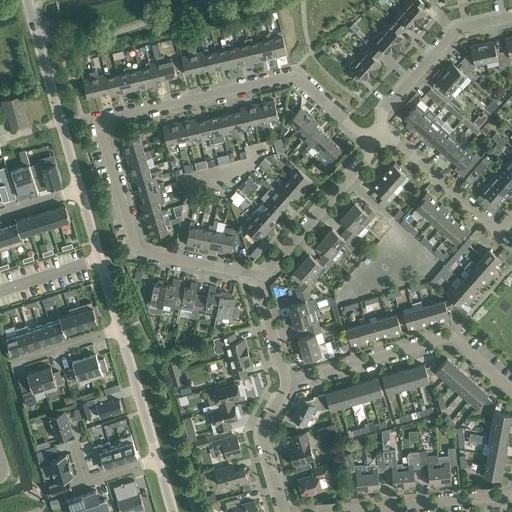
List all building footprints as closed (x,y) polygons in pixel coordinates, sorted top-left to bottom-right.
[(420,0),(411,0),(404,8),(420,22),(424,17),(423,16),(427,12),(421,7),(425,3),(420,0)] [(420,22),(404,8),(393,21),(403,29),(406,25),(411,30),(415,26),(416,27),(420,22)] [(399,33),(403,29),(393,21),(382,33),(397,47),(402,42),(401,42),(404,38),(399,33)] [(354,22),(350,27),(356,32),(360,28),(354,22)] [(278,38),(271,39),(276,57),(287,54),(281,31),(277,32),(278,38)] [(372,44),(371,46),(380,54),(383,51),(389,55),(392,51),(393,52),(397,47),(382,33),(379,31),(373,38),(373,42),(374,43),(372,44)] [(264,59),(276,57),(271,39),(269,34),(266,35),(267,39),(260,41),(264,59)] [(509,57),(511,56),(511,36),(505,38),(508,50),(502,52),(505,65),(511,64),(509,57)] [(223,50),(216,52),(220,70),(231,67),(225,44),(226,44),(224,39),(224,38),(220,39),(223,50)] [(251,38),(248,39),(253,62),(264,59),(260,41),(253,43),(251,38)] [(242,64),(253,62),(248,39),(244,40),(245,45),(238,47),(242,64)] [(209,72),(220,70),(216,52),(209,54),(206,41),(202,42),(204,51),(208,69),(209,72)] [(506,69),(505,65),(502,52),(496,53),(493,41),(482,44),(486,62),(498,60),(500,70),(506,69)] [(229,43),(225,44),(231,67),(242,64),(238,47),(231,48),(229,43)] [(474,65),(486,62),(482,44),(470,46),(473,60),(469,62),(464,57),(460,62),(465,67),(470,71),(475,66),(474,65)] [(376,58),(380,54),(371,46),(359,59),(375,73),(379,68),(378,67),(382,63),(376,58)] [(197,72),(208,69),(204,51),(197,53),(195,47),(191,48),(197,72)] [(197,72),(191,48),(187,49),(189,55),(181,57),(186,74),(197,72)] [(160,56),(165,79),(176,76),(172,58),(165,60),(162,50),(159,51),(160,56)] [(154,82),(165,79),(160,56),(156,57),(157,62),(150,64),(154,82)] [(375,73),(359,59),(348,72),(357,80),(358,80),(358,79),(361,76),(366,81),(370,77),(370,78),(375,73)] [(132,90),(144,88),(139,69),(132,71),(129,60),(125,61),(132,90)] [(124,73),(117,75),(121,93),(132,90),(125,61),(127,67),(123,68),(124,73)] [(146,68),(139,69),(144,88),(155,85),(154,82),(150,64),(149,64),(149,62),(144,63),(146,68)] [(453,63),(445,72),(463,88),(471,79),(473,82),(477,77),(470,71),(465,67),(462,71),(453,63)] [(96,71),(93,72),(98,95),(109,92),(105,74),(97,76),(96,71)] [(87,97),(98,95),(93,72),(89,73),(90,78),(83,79),(87,97)] [(105,74),(109,92),(110,96),(121,93),(117,75),(109,77),(108,72),(105,72),(105,74)] [(463,88),(445,72),(437,81),(446,89),(442,94),(458,109),(462,104),(455,97),(457,95),(457,93),(456,91),(455,90),(459,85),(463,88)] [(436,103),(441,97),(430,88),(426,93),(436,103)] [(11,126),(17,125),(26,122),(21,104),(24,103),(22,95),(1,101),(4,112),(7,111),(11,126)] [(441,97),(436,103),(442,108),(444,106),(447,103),(441,97)] [(508,98),(501,107),(506,111),(508,108),(506,107),(511,101),(508,98)] [(274,100),(263,103),(267,121),(275,119),(276,125),(279,124),(274,100)] [(268,126),(267,121),(263,103),(251,105),(256,123),(264,121),(265,127),(268,126)] [(447,103),(444,106),(452,113),(455,110),(447,103)] [(409,129),(425,112),(416,104),(410,111),(407,115),(403,119),(404,119),(408,123),(405,126),(409,129)] [(249,125),(256,123),(251,105),(240,108),(241,112),(245,129),(246,129),(247,131),(250,130),(249,125)] [(292,123),(298,128),(309,115),(301,107),(285,125),(288,127),(292,123)] [(509,114),(506,111),(501,107),(496,112),(504,119),(509,114)] [(479,127),(491,113),(485,108),(482,112),(484,113),(481,117),(479,115),(473,122),(479,127)] [(460,120),(463,117),(455,110),(452,113),(460,120)] [(241,112),(230,114),(235,137),(236,141),(240,140),(238,131),(245,129),(241,112)] [(425,112),(409,129),(413,133),(416,129),(420,133),(433,119),(425,112)] [(232,138),(235,137),(230,114),(219,117),(223,135),(231,133),(232,138)] [(309,115),(298,128),(302,133),(299,137),(302,139),(303,138),(304,139),(316,125),(318,123),(309,115)] [(219,117),(208,119),(214,143),(218,142),(225,140),(223,135),(219,117)] [(468,127),(471,124),(463,117),(460,120),(468,127)] [(196,118),(185,121),(189,139),(196,137),(198,142),(201,141),(201,140),(197,122),(196,118)] [(214,143),(208,119),(197,122),(201,140),(209,138),(210,144),(209,144),(210,148),(214,147),(213,143),(214,143)] [(433,119),(420,133),(425,137),(422,140),(425,144),(441,126),(433,119)] [(190,144),(189,139),(185,121),(174,124),(178,141),(185,140),(186,145),(190,144)] [(178,141),(174,124),(162,126),(168,149),(172,148),(170,143),(178,141)] [(471,124),(468,127),(476,134),(479,131),(471,124)] [(312,146),(312,147),(324,133),(316,125),(304,139),(309,143),(306,148),(308,150),(312,146)] [(487,134),(490,130),(484,125),(481,129),(487,134)] [(441,126),(425,144),(429,147),(432,144),(436,147),(449,133),(441,126)] [(121,138),(124,150),(142,144),(140,137),(145,136),(144,132),(121,138)] [(449,133),(436,147),(441,151),(438,155),(442,158),(457,140),(455,139),(456,138),(456,136),(456,134),(456,133),(455,132),(453,132),(452,132),(450,133),(450,134),(449,133)] [(324,133),(312,147),(318,151),(314,156),(317,158),(333,141),(324,133)] [(499,149),(506,140),(502,137),(499,135),(493,141),(495,143),(494,144),(499,149)] [(280,138),(274,139),(275,146),(276,152),(281,147),(285,142),(280,138)] [(448,158),(453,162),(465,148),(457,140),(442,158),(445,161),(448,158)] [(341,148),(333,141),(317,158),(320,161),(323,157),(329,162),(341,148)] [(144,152),(142,144),(124,150),(127,161),(150,154),(149,150),(144,152)] [(473,155),(465,148),(453,162),(457,166),(454,169),(463,177),(481,157),(476,152),(473,155)] [(495,159),(491,155),(488,153),(481,161),(486,166),(487,167),(495,159)] [(127,161),(131,172),(149,166),(147,160),(151,158),(150,154),(127,161)] [(214,159),(207,161),(209,167),(215,166),(214,159)] [(263,160),(260,164),(265,169),(269,164),(264,159),(263,160)] [(61,181),(55,160),(34,167),(37,179),(44,177),(47,188),(61,184),(60,182),(61,181)] [(480,173),(486,166),(481,161),(474,168),(480,173)] [(395,162),(388,171),(400,181),(406,175),(399,169),(400,167),(395,162)] [(192,163),(184,165),(185,172),(193,170),(192,163)] [(11,170),(11,171),(16,188),(19,195),(27,193),(28,194),(33,193),(34,195),(38,193),(29,165),(19,168),(11,170)] [(290,177),(304,190),(312,181),(294,165),(292,168),(291,169),(295,172),(290,177)] [(151,173),(149,166),(131,172),(134,183),(137,182),(154,177),(157,176),(156,171),(151,173)] [(0,178),(1,181),(0,181),(0,201),(3,200),(8,199),(7,196),(8,195),(9,195),(7,191),(7,189),(9,189),(11,188),(12,188),(12,189),(13,188),(6,167),(0,168),(0,178)] [(511,174),(504,167),(496,175),(511,188),(511,174)] [(471,183),(480,173),(474,168),(465,179),(471,183)] [(400,181),(388,171),(383,176),(380,173),(378,177),(392,190),(400,181)] [(511,192),(511,188),(496,175),(489,183),(504,195),(507,191),(510,194),(511,192)] [(154,177),(137,182),(141,192),(164,185),(163,182),(156,184),(154,177)] [(281,184),(280,184),(294,196),(297,199),(304,190),(290,177),(286,182),(282,179),(280,182),(281,184)] [(385,198),(392,190),(378,177),(374,181),(376,183),(373,187),(385,198)] [(249,179),(245,183),(248,186),(250,188),(254,183),(249,179)] [(243,192),(248,186),(245,183),(243,181),(238,187),(243,192)] [(500,200),(504,195),(489,183),(482,191),(487,196),(481,203),(493,214),(503,203),(500,200)] [(294,196),(280,184),(276,189),(272,185),(269,188),(287,205),(294,196)] [(141,192),(144,203),(161,198),(159,191),(165,189),(164,185),(141,192)] [(279,213),(287,205),(269,188),(267,191),(271,194),(265,200),(279,213)] [(237,200),(241,195),(236,190),(230,197),(233,199),(232,201),(233,202),(234,203),(237,200)] [(416,190),(412,195),(416,198),(420,194),(416,190)] [(424,215),(437,200),(427,191),(422,197),(424,198),(416,207),(424,215)] [(412,203),(416,198),(412,195),(408,199),(412,203)] [(161,198),(144,203),(140,204),(144,215),(162,210),(159,203),(164,202),(163,198),(161,198)] [(265,206),(260,212),(274,224),(282,215),(279,213),(265,200),(265,201),(264,200),(261,203),(265,206)] [(437,200),(424,215),(432,222),(445,206),(441,203),(439,206),(436,203),(437,201),(437,200)] [(355,202),(347,211),(361,222),(368,214),(373,218),(377,213),(367,205),(366,206),(367,206),(363,210),(355,202)] [(184,204),(173,207),(174,211),(178,210),(182,213),(184,204)] [(55,208),(60,224),(70,221),(65,205),(55,208)] [(440,229),(451,216),(447,213),(449,210),(445,206),(432,222),(440,229)] [(45,212),(50,227),(60,224),(55,208),(45,212)] [(144,215),(147,226),(165,221),(163,214),(168,213),(166,209),(162,210),(144,215)] [(354,230),(361,222),(347,211),(345,209),(338,216),(340,218),(340,219),(348,226),(344,231),(354,239),(358,234),(354,230)] [(395,214),(399,218),(403,213),(399,209),(395,214)] [(36,215),(40,230),(50,227),(45,212),(36,215)] [(267,233),(274,224),(260,212),(255,217),(252,214),(249,217),(267,233)] [(36,215),(26,218),(31,233),(40,230),(36,215)] [(446,237),(448,235),(460,221),(458,223),(451,216),(440,229),(444,232),(442,234),(446,237)] [(267,233),(249,217),(247,220),(250,223),(245,229),(259,241),(267,233)] [(16,221),(16,224),(20,236),(22,236),(31,233),(26,218),(16,221)] [(201,228),(197,247),(209,249),(213,226),(214,219),(209,218),(208,225),(207,230),(201,228)] [(400,223),(405,227),(409,223),(404,218),(400,223)] [(170,219),(165,221),(147,226),(150,237),(168,232),(166,225),(171,223),(170,219)] [(186,244),(197,247),(201,228),(193,227),(194,222),(190,221),(186,244)] [(460,221),(448,235),(456,243),(464,234),(466,235),(471,230),(460,221)] [(388,230),(392,226),(388,222),(384,226),(388,230)] [(409,231),(413,227),(409,223),(405,227),(409,231)] [(20,236),(16,224),(4,228),(10,248),(24,244),(22,236),(20,236)] [(209,249),(220,251),(223,233),(216,232),(217,227),(213,226),(209,249)] [(418,231),(413,227),(409,231),(414,235),(418,231)] [(0,251),(10,248),(4,228),(0,229),(0,251)] [(350,243),(354,239),(344,231),(340,235),(332,228),(325,236),(338,248),(345,240),(350,243)] [(231,234),(223,233),(220,251),(231,253),(234,237),(235,232),(235,230),(232,230),(231,234)] [(325,252),(321,257),(331,265),(343,251),(338,248),(325,236),(317,245),(325,252)] [(425,245),(429,240),(424,236),(420,241),(425,245)] [(433,245),(429,240),(425,245),(429,249),(433,245)] [(467,240),(459,248),(463,252),(470,243),(467,240)] [(250,254),(254,258),(262,249),(258,246),(250,254)] [(438,256),(442,252),(437,248),(433,252),(438,256)] [(459,248),(452,256),(456,260),(463,252),(459,248)] [(489,250),(484,255),(496,266),(504,258),(498,254),(497,256),(489,249),(489,250)] [(299,260),(316,275),(323,266),(327,270),(331,265),(321,257),(317,261),(309,254),(306,252),(299,260)] [(442,252),(438,256),(443,261),(446,256),(443,253),(442,252)] [(482,257),(477,264),(492,277),(494,274),(492,272),(496,266),(484,255),(482,257)] [(456,260),(452,256),(445,264),(449,268),(451,266),(455,261),(456,260)] [(304,279),(295,289),(309,292),(313,288),(308,283),(316,275),(299,260),(292,268),(295,270),(294,271),(304,279)] [(442,276),(449,268),(445,264),(438,273),(442,276)] [(487,282),(492,277),(477,264),(470,272),(482,283),(485,280),(487,282)] [(461,279),(462,280),(475,291),(482,283),(470,272),(465,277),(464,276),(461,279)] [(442,276),(438,273),(430,281),(435,285),(442,276)] [(167,282),(162,311),(163,311),(163,309),(170,311),(171,308),(180,310),(185,287),(184,287),(183,295),(178,294),(180,280),(173,279),(172,284),(167,283),(167,282)] [(162,311),(167,282),(158,280),(157,284),(151,283),(147,303),(148,306),(150,307),(157,308),(156,310),(162,311)] [(475,291),(462,280),(455,288),(470,301),(473,298),(471,295),(475,291)] [(190,288),(185,287),(180,310),(191,312),(190,318),(197,319),(197,318),(198,313),(201,298),(195,297),(198,283),(191,282),(190,288)] [(201,298),(198,313),(200,314),(215,317),(215,320),(221,292),(220,291),(220,293),(215,293),(216,287),(209,285),(206,299),(201,298)] [(279,287),(272,289),(274,295),(281,293),(279,287)] [(467,305),(470,301),(455,288),(448,296),(450,298),(456,303),(461,307),(464,303),(467,305)] [(311,299),(309,292),(295,289),(299,302),(289,305),(292,316),(308,311),(317,309),(314,298),(311,299)] [(230,293),(221,292),(215,320),(222,321),(223,316),(231,318),(231,316),(237,317),(239,315),(240,309),(239,307),(233,306),(235,298),(229,297),(230,293)] [(430,304),(429,304),(434,320),(437,319),(438,322),(452,318),(450,311),(447,312),(446,308),(452,307),(456,303),(450,298),(448,300),(445,301),(444,300),(430,304)] [(91,302),(80,305),(86,326),(98,322),(96,316),(99,314),(96,305),(93,306),(91,302)] [(425,323),(434,320),(429,304),(421,307),(425,323)] [(86,326),(80,305),(68,309),(70,312),(75,329),(86,326)] [(423,324),(425,323),(421,307),(412,309),(417,329),(424,327),(423,324)] [(308,311),(292,316),(295,327),(296,327),(305,324),(307,330),(319,326),(317,320),(314,310),(317,309),(308,311)] [(414,330),(417,329),(412,309),(403,312),(408,328),(413,326),(414,330)] [(60,318),(65,333),(75,329),(70,312),(59,316),(60,319),(60,318)] [(397,314),(387,317),(392,336),(397,335),(396,331),(401,330),(397,314)] [(387,337),(392,336),(387,317),(376,320),(381,336),(386,334),(387,337)] [(60,318),(60,319),(49,322),(55,339),(66,335),(65,333),(60,318)] [(369,320),(366,321),(371,339),(381,336),(376,320),(370,322),(369,320)] [(371,339),(366,321),(364,321),(365,324),(357,326),(362,345),(367,343),(366,340),(371,339)] [(49,322),(38,325),(44,343),(55,339),(49,322)] [(28,329),(27,325),(15,329),(16,333),(17,332),(22,349),(33,346),(28,329)] [(44,343),(38,325),(28,329),(33,346),(44,343)] [(298,338),(301,349),(318,344),(315,334),(321,332),(319,326),(307,330),(309,335),(298,338)] [(357,346),(362,345),(357,326),(346,329),(351,344),(356,343),(357,346)] [(212,337),(219,335),(220,330),(219,328),(214,327),(212,337)] [(17,332),(16,333),(5,336),(11,353),(22,349),(17,332)] [(226,349),(229,357),(248,351),(244,339),(237,341),(235,333),(213,339),(215,344),(213,347),(215,352),(218,354),(222,352),(224,350),(226,349)] [(192,334),(184,336),(186,343),(194,340),(192,334)] [(349,349),(345,337),(340,338),(343,350),(349,349)] [(324,343),(318,344),(301,349),(298,350),(301,360),(304,359),(304,360),(310,358),(311,360),(314,359),(315,362),(328,358),(324,343)] [(251,363),(248,351),(229,357),(235,378),(247,374),(244,366),(251,363)] [(96,354),(84,358),(91,380),(103,376),(102,372),(108,370),(104,358),(98,360),(96,354)] [(79,384),(91,380),(84,358),(72,362),(74,368),(68,370),(72,381),(78,379),(79,384)] [(436,370),(444,378),(455,365),(447,358),(436,370)] [(170,374),(180,371),(177,360),(167,363),(170,374)] [(424,364),(414,367),(418,383),(429,380),(427,373),(425,367),(424,364)] [(463,372),(455,365),(444,378),(452,385),(463,372)] [(39,370),(46,392),(58,388),(56,384),(62,382),(59,370),(53,372),(51,366),(39,370)] [(408,386),(418,383),(414,367),(403,370),(408,386)] [(27,374),(29,380),(19,383),(26,405),(36,401),(34,394),(45,391),(45,392),(46,392),(39,370),(27,374)] [(408,386),(403,370),(393,373),(397,389),(408,386)] [(180,371),(170,374),(173,385),(183,382),(180,371)] [(472,379),(463,372),(452,385),(460,392),(472,379)] [(387,393),(397,389),(393,373),(382,376),(387,393)] [(367,381),(372,397),(383,394),(378,378),(367,381)] [(460,392),(469,399),(480,387),(472,379),(460,392)] [(367,381),(357,384),(362,400),(372,397),(367,381)] [(211,404),(202,407),(204,413),(213,410),(213,411),(232,405),(231,399),(233,399),(241,396),(244,395),(240,383),(237,384),(237,383),(227,386),(215,390),(207,392),(211,404)] [(362,400),(357,384),(346,387),(351,403),(362,400)] [(190,386),(180,389),(182,395),(192,392),(190,386)] [(340,406),(351,403),(346,387),(336,390),(340,406)] [(482,400),(486,396),(488,394),(480,387),(469,399),(477,407),(482,400)] [(325,393),(330,408),(330,409),(340,406),(336,390),(325,393)] [(330,408),(325,393),(317,395),(318,397),(305,401),(302,399),(292,418),(306,425),(312,413),(315,415),(318,408),(321,407),(322,411),(330,408)] [(113,402),(113,399),(107,400),(105,395),(79,403),(83,418),(91,416),(89,410),(96,408),(100,418),(122,410),(119,400),(113,402)] [(491,400),(486,396),(482,400),(487,405),(491,400)] [(216,420),(210,421),(212,426),(214,433),(230,428),(228,421),(231,420),(238,418),(238,417),(241,416),(237,405),(235,406),(234,405),(232,405),(213,411),(216,420)] [(72,433),(65,411),(49,417),(50,418),(49,418),(51,425),(52,424),(56,438),(72,433)] [(443,419),(448,423),(452,419),(447,415),(448,415),(444,411),(439,416),(443,419)] [(494,411),(492,422),(509,425),(511,414),(494,411)] [(455,416),(452,419),(448,423),(452,428),(459,421),(455,416)] [(377,423),(379,429),(387,426),(385,420),(377,423)] [(379,429),(377,423),(374,424),(373,421),(364,424),(364,427),(365,433),(379,429)] [(509,425),(492,422),(490,432),(507,435),(509,425)] [(318,429),(320,435),(336,431),(334,424),(318,429)] [(365,433),(364,427),(352,430),(354,436),(365,433)] [(457,428),(458,439),(464,440),(468,440),(470,429),(463,428),(457,428)] [(194,429),(186,431),(189,442),(197,440),(194,429)] [(293,465),(303,462),(313,459),(305,432),(292,436),(295,447),(289,449),(293,465)] [(490,432),(488,443),(505,446),(507,435),(490,432)] [(338,437),(340,443),(350,440),(349,434),(338,437)] [(121,443),(126,460),(138,457),(131,435),(119,439),(121,443)] [(226,452),(228,458),(240,455),(235,435),(213,442),(216,455),(226,452)] [(194,448),(208,444),(206,438),(192,442),(194,448)] [(35,444),(37,450),(50,446),(48,440),(35,444)] [(110,447),(115,464),(126,460),(121,443),(110,447)] [(505,446),(488,443),(488,444),(490,445),(488,454),(505,457),(507,446),(505,446)] [(104,467),(115,464),(110,447),(99,450),(98,445),(93,447),(96,457),(101,456),(104,467)] [(438,457),(439,466),(441,483),(451,482),(450,465),(457,464),(455,447),(447,448),(448,456),(438,457)] [(393,488),(405,487),(403,466),(402,463),(396,464),(395,450),(384,451),(384,453),(386,471),(392,471),(393,488)] [(427,450),(419,451),(421,468),(427,467),(428,474),(429,484),(441,483),(439,466),(438,457),(438,454),(427,455),(427,450)] [(414,468),(421,468),(419,451),(409,452),(407,455),(408,465),(403,466),(405,487),(415,486),(414,468)] [(357,491),(369,490),(367,465),(355,466),(355,464),(354,465),(350,453),(343,455),(346,467),(349,466),(350,477),(356,477),(357,491)] [(378,472),(386,471),(384,453),(376,453),(377,464),(367,465),(369,490),(379,489),(378,472)] [(57,485),(49,487),(51,495),(71,489),(69,481),(67,481),(66,479),(73,477),(70,469),(71,469),(68,461),(65,454),(49,460),(57,485)] [(502,468),(505,457),(488,454),(486,465),(502,468)] [(322,490),(319,478),(330,475),(326,463),(311,467),(313,474),(297,479),(302,496),(322,490)] [(235,470),(233,464),(214,469),(219,485),(227,482),(229,488),(248,482),(244,468),(235,470)] [(500,479),(502,468),(486,465),(484,476),(500,479)] [(135,511),(144,508),(139,493),(138,493),(138,490),(134,480),(123,484),(124,486),(122,487),(121,484),(113,487),(117,498),(118,500),(117,500),(120,511),(134,507),(135,511)] [(70,510),(71,510),(71,511),(109,511),(105,499),(106,499),(106,498),(99,501),(95,491),(96,491),(96,490),(67,499),(67,500),(68,500),(71,510),(70,510)] [(221,507),(226,506),(227,511),(232,511),(234,511),(233,511),(256,511),(254,500),(253,501),(239,505),(237,498),(220,503),(221,507)] [(56,499),(48,502),(51,509),(59,507),(56,499)]
